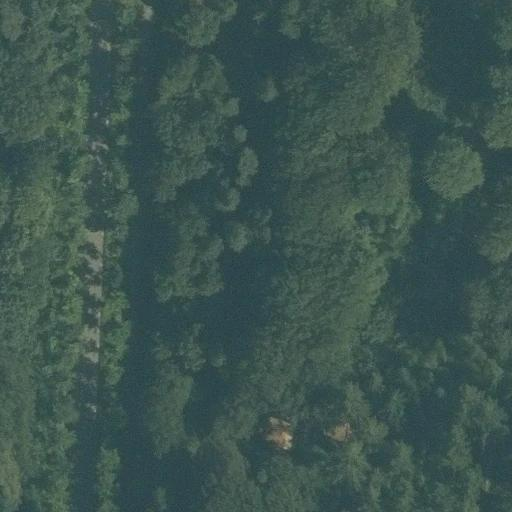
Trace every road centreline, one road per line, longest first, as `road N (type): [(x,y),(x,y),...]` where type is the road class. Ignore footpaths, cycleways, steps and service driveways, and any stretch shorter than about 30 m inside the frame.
road 1 (track): [(364,0),(274,511)]
road 2 (tertiary): [(82,511),(102,0)]
road 3 (track): [(483,511),(511,365)]
